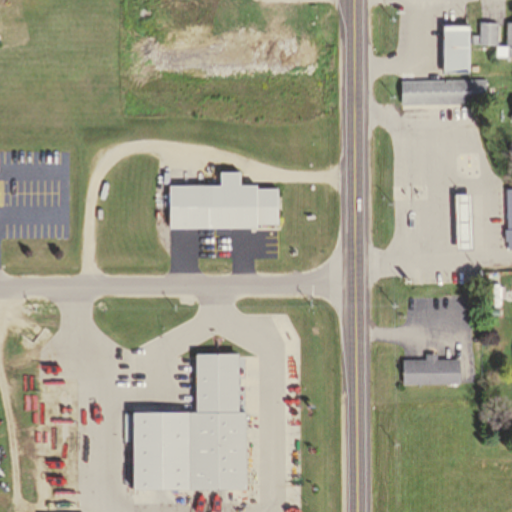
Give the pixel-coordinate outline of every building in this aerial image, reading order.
[(480,23),(479,43),(496,44),(497,24),(480,23)] [(511,24),(506,24),(506,46),(497,46),(496,57),(511,57),(511,24)] [(469,28),(470,69),(444,70),(443,29),(469,28)] [(401,80),(485,79),(485,104),(401,105),(401,80)] [(511,189),(511,251),(502,251),(501,189),(511,189)] [(161,226),(275,226),(275,190),(159,190),(161,226)] [(448,195),(448,253),(466,252),(466,195),(448,195)] [(458,362),(433,362),(433,355),(422,355),(422,362),(401,362),(401,385),(458,385),(458,362)] [(196,357),(195,416),(133,415),(132,489),(246,490),(246,414),(237,414),(237,357),(196,357)]
